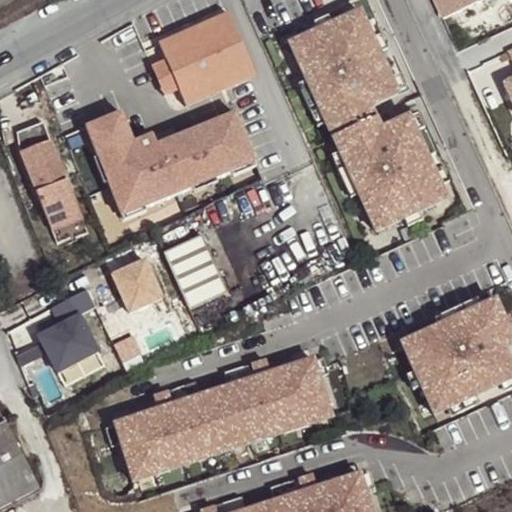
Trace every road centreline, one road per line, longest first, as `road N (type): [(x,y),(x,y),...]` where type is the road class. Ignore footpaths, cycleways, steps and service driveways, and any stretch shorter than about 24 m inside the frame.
road 1 (unknown): [(0,326),(72,482),(74,495),(57,511)]
road 2 (residential): [(0,62),(113,0)]
